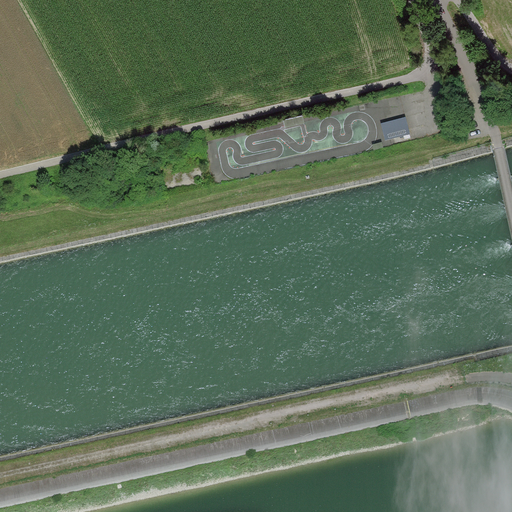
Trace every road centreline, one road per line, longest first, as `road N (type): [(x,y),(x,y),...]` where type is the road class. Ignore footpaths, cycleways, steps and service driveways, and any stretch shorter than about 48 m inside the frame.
road 1 (track): [(0,172),(429,73)]
road 2 (unclassified): [(433,0),(483,101),(511,211)]
road 3 (track): [(511,130),(312,180)]
